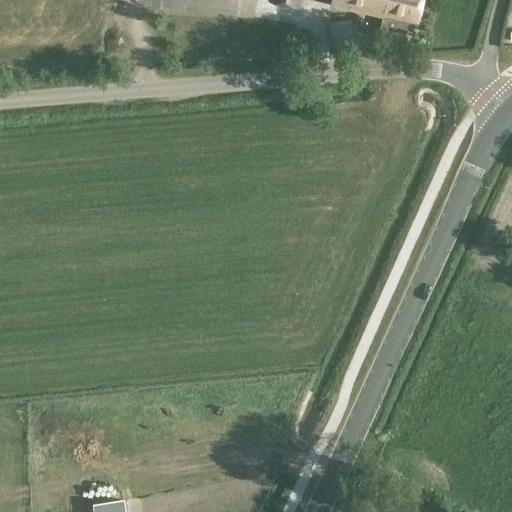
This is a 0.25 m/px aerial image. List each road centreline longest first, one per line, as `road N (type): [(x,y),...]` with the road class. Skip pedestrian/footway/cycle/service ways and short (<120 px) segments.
road 1 (unclassified): [(0,102),(420,68),(479,82),(509,105)]
road 2 (tertiary): [(315,511),(509,105)]
